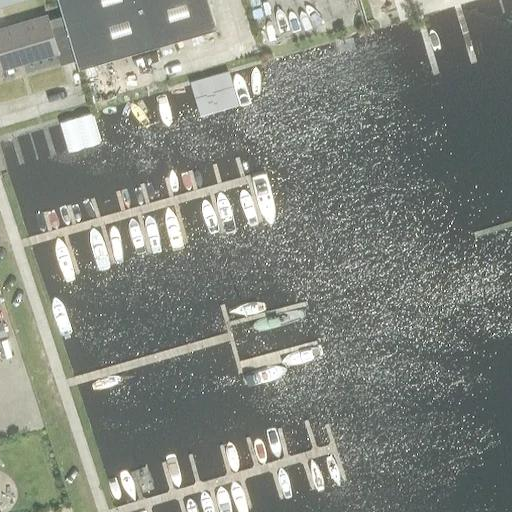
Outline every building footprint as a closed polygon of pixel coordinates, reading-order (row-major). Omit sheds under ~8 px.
[(58,0),(63,15),(78,67),(156,44),(142,0),(58,0)] [(142,0),(156,44),(207,29),(214,27),(206,0),(142,0)] [(60,65),(75,60),(77,67),(78,67),(63,15),(48,20),(47,16),(0,29),(0,68),(56,52),(60,65)] [(99,142),(91,114),(91,113),(75,118),(84,147),(99,142)] [(59,123),(60,124),(68,152),(84,147),(75,118),(59,123)]
